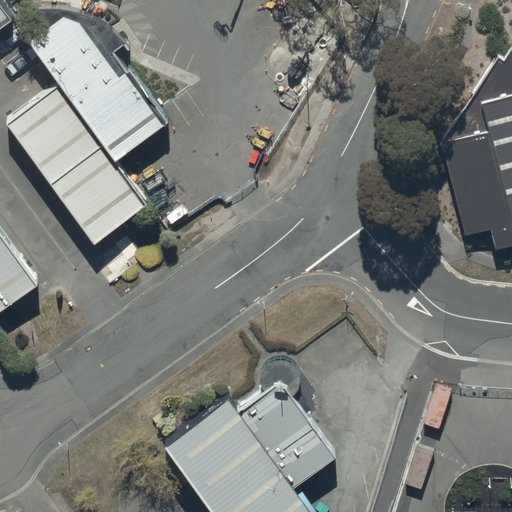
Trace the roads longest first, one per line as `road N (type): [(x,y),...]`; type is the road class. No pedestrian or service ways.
road 1 (residential): [(326,185),(272,246),(0,435)]
road 2 (residential): [(511,323),(446,312),(431,301),(326,185)]
road 3 (residential): [(388,60),(326,185)]
